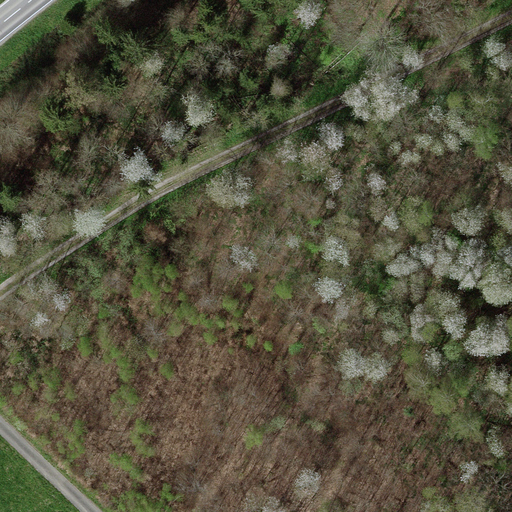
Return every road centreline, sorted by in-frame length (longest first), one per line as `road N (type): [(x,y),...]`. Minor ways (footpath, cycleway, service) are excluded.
road 1 (track): [(509,0),(340,70),(0,280)]
road 2 (track): [(0,429),(87,511)]
